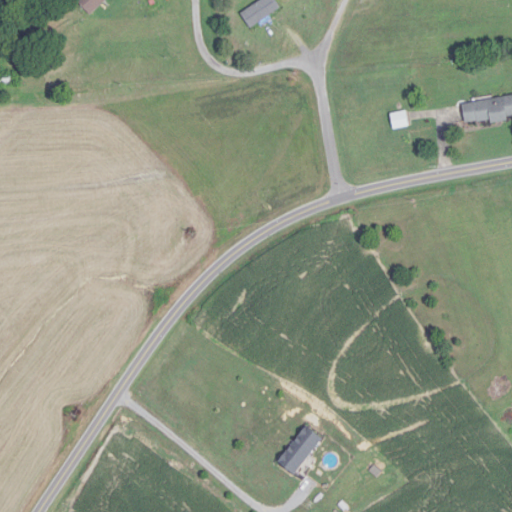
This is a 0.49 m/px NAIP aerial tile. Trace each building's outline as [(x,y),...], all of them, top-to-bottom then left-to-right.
[(107,0),(77,0),(92,15),(107,0)] [(282,8),(276,0),(263,0),(242,14),(252,28),(282,8)] [(511,97),(463,104),(466,125),(511,118),(511,97)] [(395,130),(412,127),(409,111),(392,115),(395,130)] [(295,476),(323,438),(306,426),(278,463),(295,476)]
